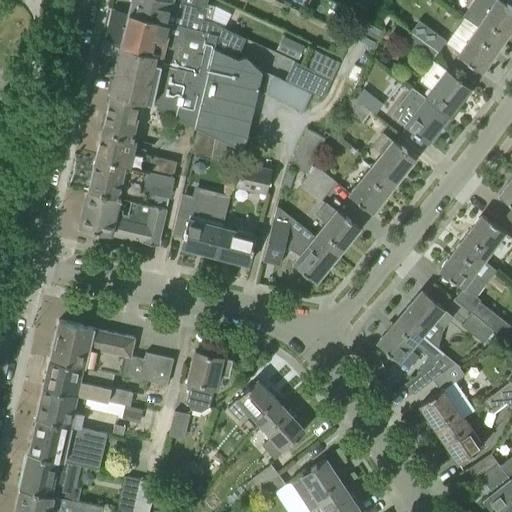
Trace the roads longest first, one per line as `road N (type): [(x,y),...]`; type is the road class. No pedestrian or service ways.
road 1 (residential): [(324,354),(307,336),(19,262)]
road 2 (residential): [(324,354),(413,255),(511,120)]
road 3 (residential): [(19,262),(82,0)]
road 4 (residential): [(426,511),(324,354)]
